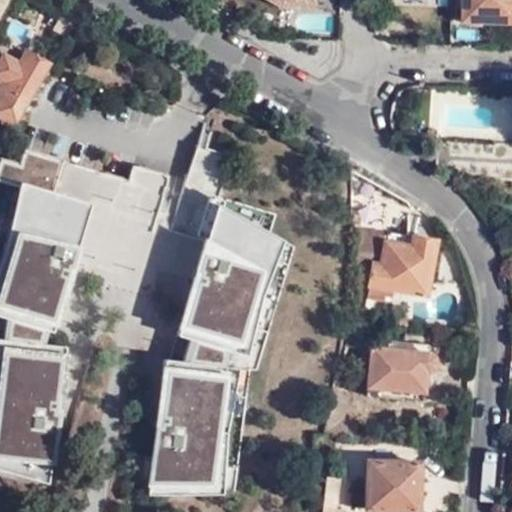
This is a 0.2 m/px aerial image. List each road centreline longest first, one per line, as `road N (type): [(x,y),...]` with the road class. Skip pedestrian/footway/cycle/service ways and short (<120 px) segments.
road 1 (residential): [(334,125),(449,205),(490,273),(479,511)]
road 2 (residential): [(125,0),(334,125)]
road 3 (residential): [(511,65),(380,69),(351,94),(334,125)]
